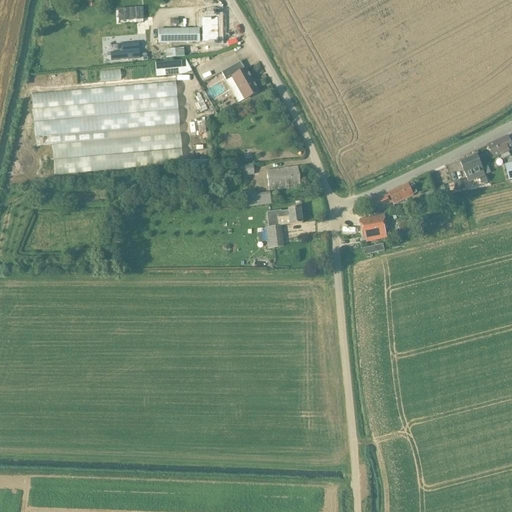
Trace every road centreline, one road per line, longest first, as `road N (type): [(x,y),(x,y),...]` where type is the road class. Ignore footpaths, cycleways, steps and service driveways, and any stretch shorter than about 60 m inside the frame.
road 1 (unclassified): [(362,511),(334,214)]
road 2 (unclassified): [(334,214),(308,146),(228,0)]
road 3 (unclassified): [(334,214),(511,125)]
